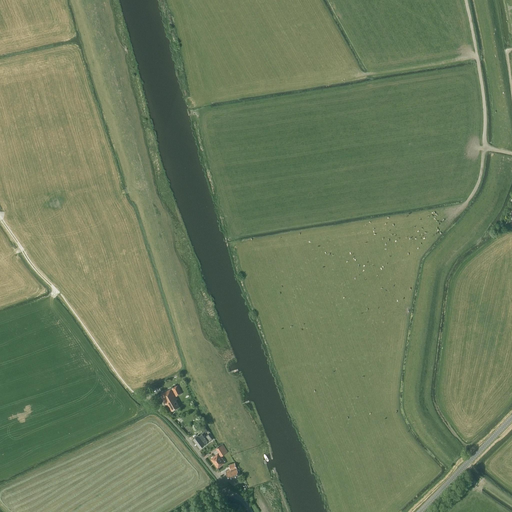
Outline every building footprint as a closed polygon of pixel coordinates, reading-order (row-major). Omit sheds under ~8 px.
[(176,400),(177,399),(176,396),(182,393),(178,385),(160,394),(165,405),(167,404),(171,411),(179,407),(176,400)] [(206,436),(203,433),(198,437),(197,435),(193,439),(200,448),(207,443),(206,441),(208,440),(209,442),(212,440),(208,435),(206,436)] [(222,451),(220,448),(217,451),(219,454),(222,452),(224,451),(224,449),(226,449),(224,445),(220,447),(222,451)] [(211,458),(214,463),(218,467),(224,463),(217,453),(211,458)] [(236,468),(234,463),(229,465),(230,470),(225,471),(228,480),(239,476),(236,468)]
